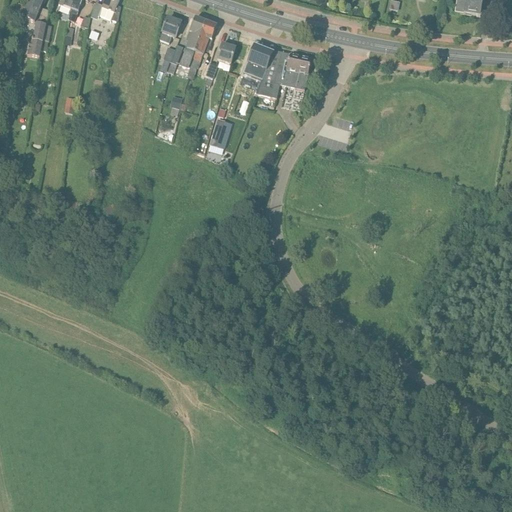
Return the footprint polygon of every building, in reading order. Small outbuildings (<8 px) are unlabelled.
[(22,21),(34,25),(44,1),(45,2),(46,0),(30,0),(27,9),(22,21)] [(66,0),(63,9),(70,11),(72,12),(72,10),(75,0),(66,0)] [(88,3),(89,0),(75,0),(72,10),(72,12),(70,11),(68,22),(74,24),(78,14),(83,1),(88,3)] [(119,0),(105,0),(99,18),(110,22),(111,22),(117,25),(120,9),(117,8),(119,0)] [(463,16),(480,18),(483,0),(465,0),(466,1),(461,0),(456,0),(454,14),(463,15),(463,16)] [(392,1),(390,10),(398,12),(401,3),(392,1)] [(13,17),(22,21),(27,9),(18,5),(13,17)] [(84,18),(80,29),(87,31),(90,20),(84,18)] [(181,25),(168,20),(162,36),(162,35),(159,42),(169,46),(171,40),(174,41),(181,25)] [(206,24),(195,20),(188,37),(191,38),(181,66),(189,70),(190,70),(193,59),(206,24)] [(197,70),(200,62),(207,44),(210,46),(217,28),(206,24),(193,59),(190,70),(189,70),(187,80),(194,82),(196,70),(197,70)] [(46,28),(35,26),(33,33),(40,35),(40,38),(43,38),(44,37),(46,28)] [(30,41),(30,43),(42,46),(43,43),(43,38),(40,38),(40,35),(33,33),(32,41),(30,41)] [(37,51),(37,53),(41,54),(42,46),(30,43),(29,49),(37,51)] [(236,50),(222,46),(217,63),(231,67),(236,50)] [(176,51),(175,52),(171,65),(176,67),(182,53),(183,50),(177,47),(176,51)] [(254,49),(243,75),(262,83),(273,56),(261,51),(260,49),(257,48),(256,49),(254,49)] [(29,49),(27,57),(40,60),(41,54),(37,53),(37,51),(29,49)] [(169,64),(171,65),(175,52),(168,50),(163,62),(164,62),(162,67),(168,69),(169,64)] [(279,88),(304,93),(311,62),(273,54),(273,56),(262,83),(256,97),(276,102),(279,88)] [(213,81),(218,67),(211,64),(205,78),(213,81)] [(103,82),(97,82),(95,81),(93,92),(102,93),(103,82)] [(182,101),(175,99),(171,116),(178,118),(182,101)] [(76,101),(67,100),(65,108),(74,110),(76,101)] [(211,146),(224,151),(231,127),(218,123),(211,146)]
